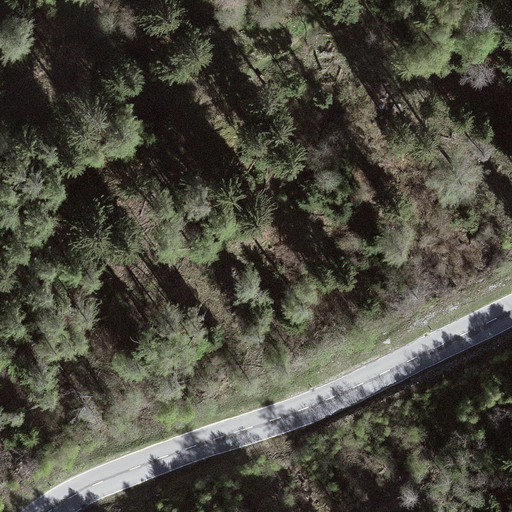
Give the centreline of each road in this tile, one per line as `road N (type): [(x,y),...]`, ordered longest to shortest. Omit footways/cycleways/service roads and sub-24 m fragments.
road 1 (tertiary): [(511,309),(315,404),(130,469),(47,511)]
road 2 (track): [(0,97),(54,56),(104,0)]
